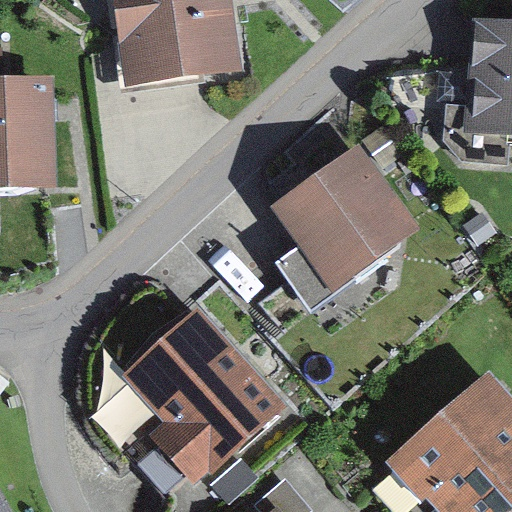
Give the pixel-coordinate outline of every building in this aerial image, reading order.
[(229,75),(218,0),(123,0),(135,87),(229,75)] [(511,39),(488,37),(479,137),(511,139),(511,39)] [(0,189),(49,187),(46,93),(0,94),(0,189)] [(358,165),(284,216),(336,289),(409,238),(358,165)] [(273,413),(197,328),(136,382),(177,428),(162,442),(196,481),(273,413)] [(398,475),(431,511),(511,511),(511,420),(487,393),(398,475)]
